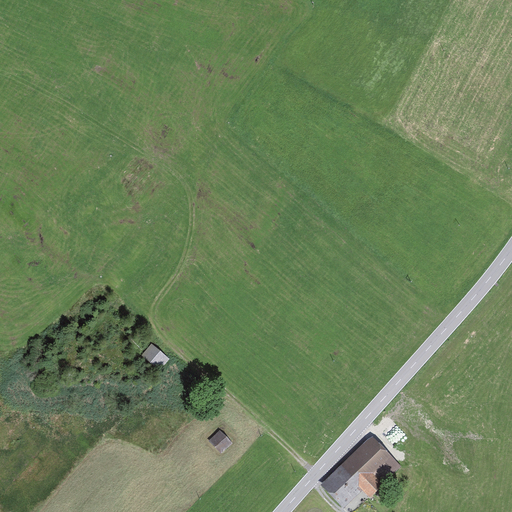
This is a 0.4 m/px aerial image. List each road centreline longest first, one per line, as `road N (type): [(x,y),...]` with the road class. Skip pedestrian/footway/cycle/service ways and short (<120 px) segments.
road 1 (secondary): [(282,511),(511,248)]
road 2 (track): [(165,289),(152,314),(158,334),(315,474)]
